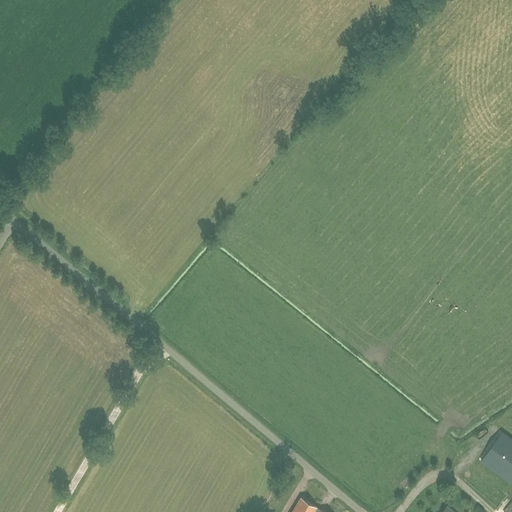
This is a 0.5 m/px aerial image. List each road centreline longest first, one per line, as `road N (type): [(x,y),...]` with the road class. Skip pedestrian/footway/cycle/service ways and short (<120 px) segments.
road 1 (unclassified): [(359,511),(158,341)]
road 2 (unclassified): [(158,341),(0,208)]
road 3 (unclassified): [(57,511),(158,341)]
